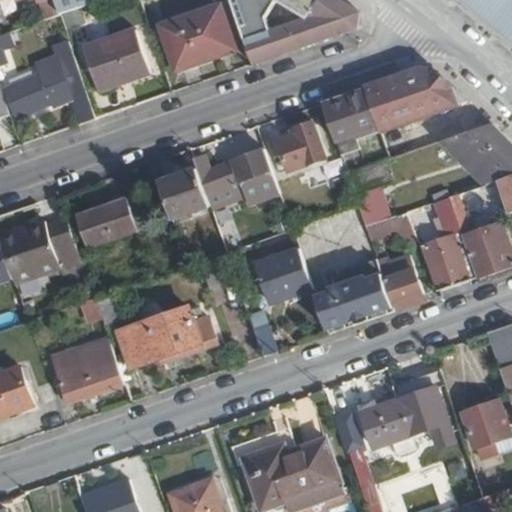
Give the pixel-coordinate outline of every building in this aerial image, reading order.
[(54,0),(42,0),(41,1),(47,18),(59,15),(54,0)] [(54,0),(59,15),(81,7),(90,4),(88,0),(54,0)] [(231,0),(244,38),(271,30),(267,17),(277,0),(306,19),(319,0),(231,0)] [(244,38),(253,63),(357,28),(357,14),(352,10),(336,0),(319,0),(306,19),(271,30),(244,38)] [(511,0),(465,0),(511,39),(511,0)] [(164,26),(179,68),(235,49),(220,6),(164,26)] [(0,34),(0,80),(8,78),(0,52),(0,42),(14,38),(12,30),(0,34)] [(83,48),(98,90),(151,72),(137,30),(83,48)] [(68,41),(53,46),(57,57),(71,99),(79,123),(94,118),(68,41)] [(5,87),(12,111),(56,96),(58,102),(71,99),(57,57),(39,63),(42,75),(28,79),(25,71),(16,74),(19,82),(5,87)] [(325,105),(343,157),(362,151),(359,141),(470,103),(437,74),(422,71),(325,105)] [(0,117),(10,114),(9,112),(0,84),(0,117)] [(281,141),(292,173),(296,171),(328,161),(316,124),(300,130),(302,135),(281,141)] [(458,138),(500,181),(511,176),(511,146),(492,126),(458,138)] [(200,171),(208,195),(244,185),(252,208),(283,197),(275,174),(267,151),(212,169),(208,157),(196,161),(200,171)] [(328,161),(296,171),(298,178),(331,167),(328,161)] [(162,183),(176,222),(213,209),(208,195),(200,171),(162,183)] [(495,182),(507,214),(511,212),(511,176),(500,181),(495,182)] [(466,196),(471,210),(498,201),(493,186),(466,196)] [(438,202),(447,229),(459,225),(450,198),(438,202)] [(80,217),(91,248),(147,230),(138,203),(131,205),(129,200),(80,217)] [(396,222),(404,245),(417,240),(407,213),(401,215),(402,220),(396,222)] [(367,227),(371,241),(394,234),(389,219),(367,227)] [(0,237),(17,289),(85,267),(69,220),(48,227),(47,222),(0,237)] [(463,236),(477,276),(511,264),(511,249),(503,224),(481,232),(483,237),(471,240),(469,234),(463,236)] [(424,246),(439,289),(440,289),(477,276),(463,236),(462,233),(424,246)] [(259,262),(273,304),(314,289),(301,249),(259,262)] [(0,250),(0,283),(10,280),(0,250)] [(380,267),(395,310),(425,299),(423,294),(410,257),(380,267)] [(337,289),(331,291),(317,296),(329,332),(353,324),(395,310),(380,267),(378,259),(332,274),(337,289)] [(95,298),(105,327),(116,323),(106,294),(95,298)] [(119,330),(131,365),(161,355),(169,352),(171,358),(218,342),(209,317),(194,322),(189,305),(119,330)] [(511,322),(485,331),(511,405),(511,322)] [(254,331),(263,355),(276,351),(268,326),(254,331)] [(124,384),(113,352),(109,338),(71,350),(73,357),(63,360),(66,371),(57,374),(52,376),(56,386),(61,384),(65,397),(67,403),(124,384)] [(54,364),(57,374),(66,371),(63,360),(54,364)] [(388,383),(395,402),(361,414),(373,448),(433,427),(436,436),(460,428),(456,419),(448,421),(437,388),(442,386),(444,382),(438,366),(388,383)] [(0,375),(0,417),(37,405),(24,367),(0,375)] [(324,388),(344,446),(358,442),(337,383),(324,388)] [(61,384),(56,386),(60,398),(65,397),(61,384)] [(464,414),(475,447),(511,435),(511,434),(501,402),(464,414)] [(245,464),(261,511),(264,511),(284,505),(286,511),(291,511),(303,508),(344,494),(325,439),(295,449),(286,453),(284,444),(243,459),(245,464)] [(451,481),(468,478),(464,458),(447,462),(451,481)] [(82,495),(127,480),(124,469),(77,484),(82,495)] [(172,495),(177,511),(230,511),(219,479),(172,495)] [(82,495),(87,511),(138,511),(127,480),(82,495)]
